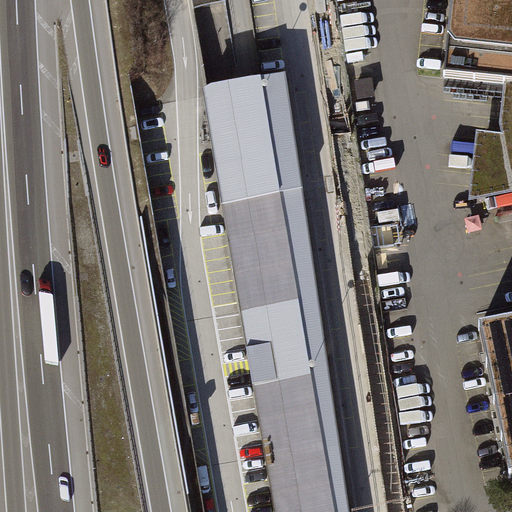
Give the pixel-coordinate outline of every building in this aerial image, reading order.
[(226,0),(191,0),(194,13),(227,7),(226,0)] [(511,89),(511,0),(451,0),(446,49),(443,83),(504,89),(511,89)] [(0,148),(0,511),(355,511),(321,300),(286,68),(261,74),(260,72),(217,80),(203,83),(205,93),(128,111),(122,113),(0,148)] [(511,89),(504,89),(500,138),(511,190),(511,89)] [(511,198),(511,190),(500,138),(476,136),(469,208),(511,198)] [(511,326),(479,333),(510,482),(511,481),(511,326)]
